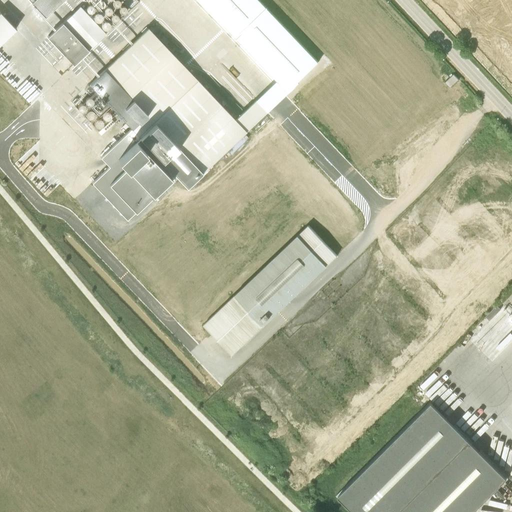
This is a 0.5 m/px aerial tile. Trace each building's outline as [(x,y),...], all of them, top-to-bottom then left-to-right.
[(28,0),(45,16),(62,0),(28,0)] [(72,63),(104,33),(79,6),(47,37),(72,63)] [(0,11),(0,42),(15,28),(0,11)] [(255,99),(234,118),(147,28),(88,83),(131,128),(101,157),(108,166),(92,182),(113,204),(127,219),(136,210),(137,210),(139,212),(158,195),(159,196),(160,196),(178,179),(186,187),(187,187),(266,111),(255,99)] [(453,74),(445,82),(450,87),(459,79),(453,74)] [(338,255),(309,224),(204,324),(234,355),(338,255)] [(485,316),(489,320),(501,309),(496,304),(485,316)] [(471,511),(506,478),(503,474),(431,403),(338,495),(354,511),(471,511)]
